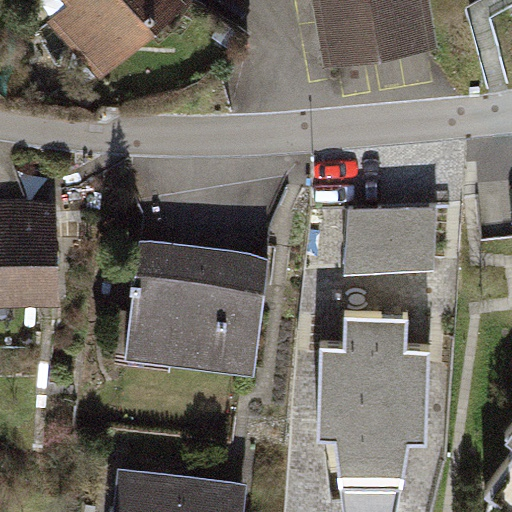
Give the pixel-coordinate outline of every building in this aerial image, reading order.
[(60,0),(63,2),(44,19),(91,72),(171,0),(60,0)] [(228,70),(252,32),(202,0),(195,0),(173,35),(228,70)] [(428,0),(326,0),(335,48),(434,31),(428,0)] [(440,199),(349,200),(350,264),(441,263),(440,199)] [(52,201),(0,205),(0,304),(60,299),(52,201)] [(271,256),(147,240),(134,351),(257,366),(271,256)] [(346,342),(326,341),(325,431),(337,431),(343,480),(402,483),(411,432),(427,433),(429,343),(409,343),(412,314),(347,311),(346,342)] [(511,432),(510,434),(511,435),(511,459),(492,486),(511,501),(511,432)] [(239,511),(243,483),(126,469),(121,511),(239,511)]
